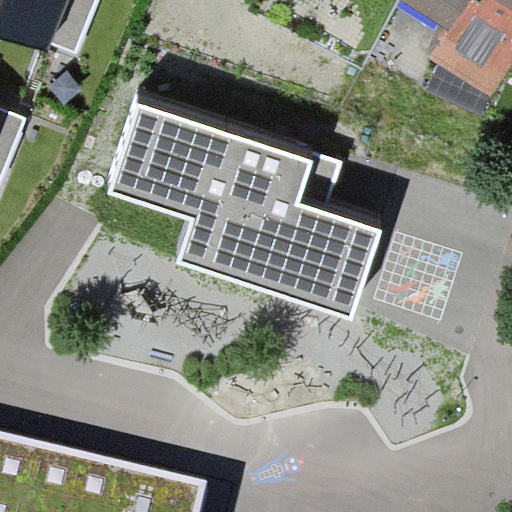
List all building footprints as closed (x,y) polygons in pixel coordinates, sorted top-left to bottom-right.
[(0,0),(0,30),(47,50),(52,43),(68,0),(0,0)] [(96,0),(68,0),(52,43),(76,52),(96,0)] [(448,30),(466,0),(401,0),(401,1),(448,30)] [(511,61),(511,0),(466,0),(448,30),(431,57),(440,63),(491,96),(511,61)] [(424,89),(482,113),(491,96),(440,63),(424,89)] [(312,162),(140,105),(111,193),(193,220),(180,261),(352,318),(380,232),(325,214),(342,164),(314,155),(312,162)] [(0,184),(27,119),(0,107),(0,184)] [(197,511),(205,479),(0,430),(0,511),(197,511)]
